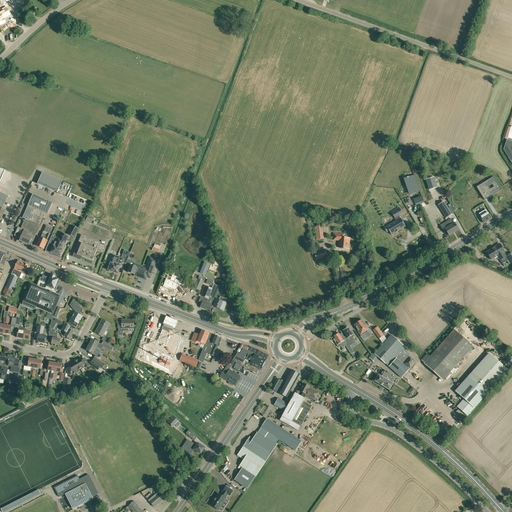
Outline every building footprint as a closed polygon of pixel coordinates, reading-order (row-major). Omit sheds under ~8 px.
[(0,24),(5,22),(3,18),(10,14),(6,8),(1,11),(1,13),(0,13),(0,24)] [(503,149),(511,163),(511,141),(507,140),(503,149)] [(62,182),(42,173),(37,184),(57,193),(62,182)] [(404,179),(410,195),(420,191),(414,175),(404,179)] [(434,177),(426,180),(429,190),(437,187),(434,177)] [(493,177),(492,178),(481,185),(488,196),(499,190),(500,190),(501,190),(493,177)] [(53,203),(33,194),(23,218),(26,219),(25,220),(21,227),(22,228),(22,229),(18,227),(14,235),(19,237),(18,239),(20,239),(19,241),(29,245),(29,244),(30,245),(32,241),(33,241),(36,234),(37,234),(41,226),(42,226),(45,220),(53,203)] [(424,203),(422,196),(414,199),(416,205),(424,203)] [(452,214),(444,202),(438,205),(446,218),(452,214)] [(398,231),(405,226),(404,224),(405,223),(403,220),(401,220),(398,215),(402,213),(399,207),(390,212),(396,221),(384,228),(387,232),(389,231),(391,235),(396,232),(398,231)] [(478,214),(480,216),(484,223),(492,218),(488,212),(487,212),(486,209),(478,214)] [(94,218),(88,216),(86,221),(92,224),(94,218)] [(451,219),(449,220),(449,221),(441,225),(440,226),(443,230),(445,229),(449,236),(458,230),(454,224),(451,219)] [(47,241),(52,228),(46,225),(43,232),(41,238),(40,237),(37,243),(36,246),(43,249),(47,241)] [(72,226),(68,235),(74,238),(78,229),(72,226)] [(315,227),(316,235),(316,240),(324,239),(322,226),(315,227)] [(349,249),(350,238),(343,238),(344,234),(333,233),(332,240),(340,241),(339,246),(340,246),(339,248),(349,249)] [(62,250),(68,236),(64,234),(61,240),(52,236),(46,250),(60,256),(63,250),(62,250)] [(81,235),(75,250),(76,251),(74,256),(76,256),(80,258),(81,256),(92,261),(97,250),(99,251),(101,252),(104,244),(81,235)] [(495,247),(493,248),(497,256),(500,261),(506,257),(504,253),(505,252),(499,244),(495,246),(495,247)] [(493,248),(487,252),(491,260),(497,256),(493,248)] [(317,260),(327,257),(325,249),(314,253),(317,260)] [(110,264),(108,270),(109,270),(109,272),(111,272),(112,272),(113,272),(117,274),(122,262),(126,264),(128,260),(129,256),(124,255),(123,259),(121,258),(117,257),(113,255),(110,264)] [(149,257),(145,268),(134,264),(133,267),(130,265),(128,272),(139,276),(138,277),(146,280),(149,273),(152,274),(158,260),(149,257)] [(24,264),(18,261),(11,275),(12,275),(2,296),(6,297),(7,295),(9,296),(10,294),(18,277),(20,278),(22,273),(24,274),(28,265),(24,263),(24,264)] [(203,261),(200,271),(206,274),(210,264),(203,261)] [(30,283),(22,305),(35,310),(36,307),(53,313),(60,295),(61,296),(62,293),(61,292),(63,288),(56,286),(57,284),(59,279),(55,278),(56,277),(55,277),(51,275),(50,275),(49,278),(47,283),(41,281),(39,280),(36,286),(30,283)] [(167,275),(162,287),(169,290),(170,288),(176,291),(181,278),(176,276),(175,277),(171,276),(171,277),(167,275)] [(206,277),(200,275),(198,279),(197,279),(195,283),(196,284),(194,288),(199,291),(201,286),(202,286),(204,281),(204,282),(206,277)] [(213,303),(216,297),(220,287),(213,284),(212,289),(205,286),(199,302),(202,303),(200,308),(210,311),(212,306),(213,303)] [(217,299),(217,298),(216,297),(213,303),(212,306),(223,310),(226,303),(217,299)] [(70,320),(71,320),(69,323),(76,327),(78,324),(82,317),(78,315),(80,313),(77,309),(80,307),(74,299),(70,305),(75,312),(74,313),(73,316),(72,316),(71,316),(70,316),(70,317),(69,318),(70,319),(70,320)] [(234,303),(230,312),(235,314),(239,305),(234,303)] [(179,320),(167,315),(164,323),(176,327),(179,320)] [(55,318),(54,322),(64,327),(62,331),(65,333),(64,336),(67,338),(67,339),(70,340),(72,336),(72,335),(74,332),(69,330),(71,327),(55,318)] [(108,330),(110,325),(109,325),(109,323),(102,320),(95,333),(102,337),(107,329),(108,330)] [(121,328),(118,328),(118,336),(123,336),(123,331),(133,331),(133,320),(122,320),(121,328)] [(361,320),(354,325),(359,332),(358,332),(360,335),(361,334),(362,335),(360,336),(362,340),(366,337),(363,333),(367,330),(365,327),(366,327),(366,326),(361,320)] [(20,322),(16,322),(13,335),(17,335),(17,338),(23,339),(25,329),(19,328),(20,322)] [(46,338),(45,337),(46,336),(45,336),(46,333),(45,332),(43,332),(42,331),(43,330),(44,327),(38,326),(38,329),(37,329),(37,330),(36,330),(36,333),(39,334),(38,335),(37,341),(41,342),(40,343),(45,343),(46,338)] [(174,350),(179,336),(172,333),(173,330),(164,326),(157,343),(174,350)] [(379,339),(383,336),(377,327),(373,330),(379,339)] [(345,337),(350,346),(356,342),(353,338),(354,337),(352,335),(353,334),(351,330),(350,331),(348,328),(343,331),(346,337),(345,337)] [(59,345),(60,340),(57,339),(57,335),(58,332),(53,329),(52,329),(50,329),(49,334),(53,335),(53,338),(52,338),(51,344),(59,345)] [(210,334),(201,330),(198,337),(194,335),(192,341),(200,344),(200,343),(205,345),(210,334)] [(443,380),(472,347),(454,330),(424,363),(443,380)] [(339,334),(331,338),(333,341),(334,340),(337,345),(338,348),(341,346),(342,348),(346,345),(351,354),(353,358),(356,356),(354,352),(350,346),(345,337),(345,338),(342,333),(339,334)] [(221,339),(210,334),(205,345),(198,361),(203,363),(207,354),(214,357),(221,339)] [(401,378),(409,369),(402,364),(408,357),(402,351),(405,348),(391,335),(375,354),(374,353),(369,358),(374,362),(378,357),(401,378)] [(103,341),(102,345),(92,339),(91,340),(90,340),(88,343),(89,344),(89,345),(99,350),(101,351),(103,346),(112,351),(114,347),(103,341)] [(99,350),(89,345),(86,350),(93,354),(95,350),(98,351),(99,350)] [(229,362),(228,364),(231,366),(235,361),(236,362),(236,363),(242,366),(248,370),(252,372),(256,374),(257,374),(260,369),(261,370),(266,360),(255,355),(242,348),(241,351),(239,354),(236,351),(232,357),(229,362)] [(2,354),(0,360),(9,362),(8,366),(18,368),(19,361),(14,360),(15,356),(2,354)] [(186,363),(196,367),(198,360),(188,356),(186,363)] [(410,368),(415,362),(410,357),(405,364),(410,368)] [(76,361),(80,369),(85,366),(86,368),(89,366),(85,359),(82,360),(80,358),(76,361)] [(100,367),(90,359),(88,362),(98,369),(100,367)] [(70,375),(73,374),(76,372),(80,369),(76,361),(71,364),(72,366),(66,369),(70,375)] [(54,371),(53,379),(55,379),(56,379),(57,372),(60,372),(62,364),(55,363),(54,371)] [(228,364),(220,376),(227,381),(233,372),(229,370),(231,367),(228,364)] [(7,370),(8,367),(1,366),(1,369),(0,369),(0,378),(4,379),(4,377),(6,378),(7,373),(9,373),(10,370),(7,370)] [(287,397),(299,375),(291,370),(284,383),(281,381),(277,379),(271,389),(276,391),(287,397)] [(384,370),(380,375),(388,379),(383,387),(389,390),(393,384),(392,383),(396,377),(384,370)] [(233,372),(227,381),(230,382),(229,384),(232,386),(233,385),(234,385),(240,377),(233,372)] [(375,381),(383,387),(388,379),(380,375),(380,376),(378,375),(375,381)] [(465,380),(455,391),(464,399),(462,402),(461,402),(457,406),(468,416),(484,397),(488,393),(469,376),(465,380)] [(310,387),(303,383),(299,391),(303,393),(302,394),(305,396),(309,388),(310,387)] [(319,393),(309,388),(306,395),(315,399),(319,393)] [(304,398),(295,393),(282,416),(291,422),(304,398)] [(284,411),(288,404),(278,399),(275,405),(284,411)] [(312,406),(303,401),(291,421),(300,426),(312,406)] [(171,425),(172,426),(178,420),(176,419),(173,416),(167,422),(171,425)] [(261,427),(265,430),(280,440),(295,450),(301,441),(271,421),(271,422),(267,419),(261,427)] [(276,446),(280,440),(265,430),(261,428),(257,433),(276,446)] [(197,437),(189,430),(186,433),(194,440),(197,437)] [(243,467),(256,476),(266,461),(276,446),(257,433),(253,439),(249,437),(237,455),(244,460),(240,465),(243,467)] [(200,454),(204,448),(198,444),(196,446),(187,440),(181,448),(191,454),(194,449),(200,454)] [(248,488),(256,476),(243,467),(235,479),(248,488)] [(58,486),(63,495),(76,489),(77,490),(68,495),(73,507),(90,498),(90,497),(92,496),(92,497),(98,494),(88,475),(80,479),(79,478),(78,476),(76,477),(65,482),(58,486)] [(216,496),(208,507),(215,511),(223,501),(222,500),(224,497),(227,498),(230,493),(223,488),(220,494),(218,497),(216,496)] [(153,507),(167,495),(163,490),(158,494),(149,502),(153,507)] [(128,506),(132,511),(142,511),(143,511),(134,501),(128,506)]
